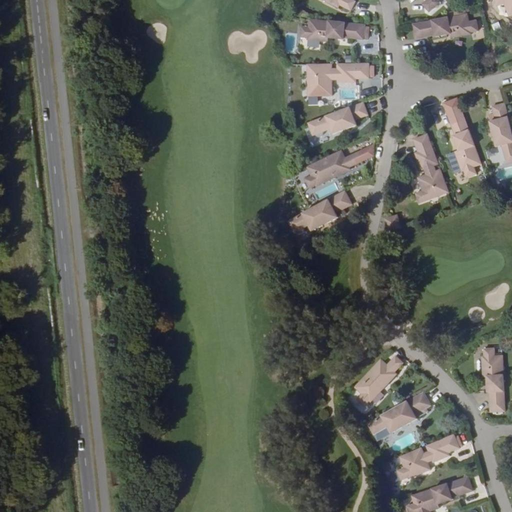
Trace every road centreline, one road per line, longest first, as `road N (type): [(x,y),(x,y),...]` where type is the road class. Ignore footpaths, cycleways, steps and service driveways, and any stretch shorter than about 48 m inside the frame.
road 1 (secondary): [(36,0),(90,511)]
road 2 (residential): [(403,85),(390,108),(364,286),(375,312),(457,394),(478,429)]
